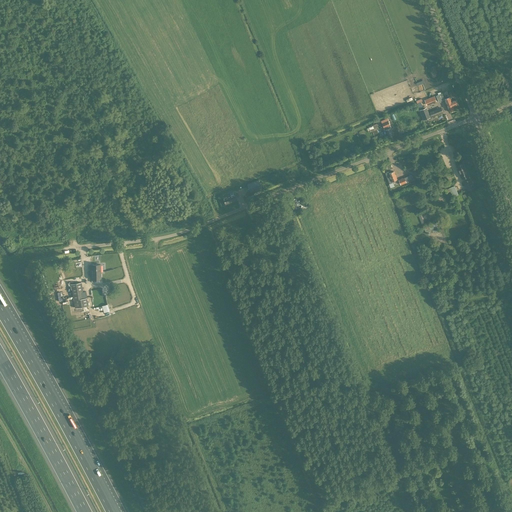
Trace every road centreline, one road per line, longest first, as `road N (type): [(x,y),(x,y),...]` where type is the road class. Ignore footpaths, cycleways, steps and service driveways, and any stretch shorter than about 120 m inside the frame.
road 1 (unclassified): [(82,249),(217,224),(476,117)]
road 2 (motorway): [(112,511),(0,307)]
road 3 (motorway): [(0,359),(83,511)]
road 4 (unclassified): [(476,117),(429,0)]
